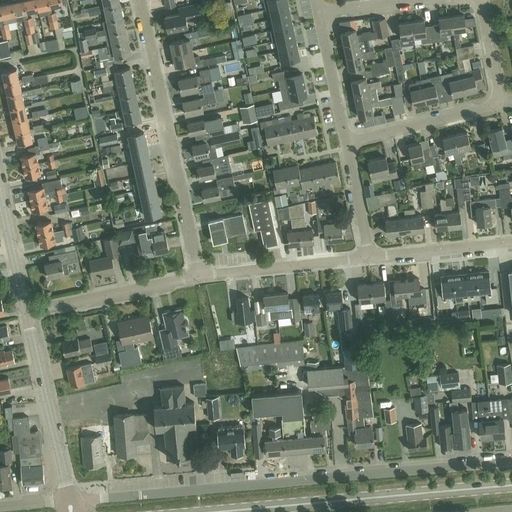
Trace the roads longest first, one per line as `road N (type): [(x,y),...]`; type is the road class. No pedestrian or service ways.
road 1 (residential): [(71,499),(511,461)]
road 2 (secondary): [(227,511),(511,486)]
road 3 (residential): [(200,277),(140,0)]
road 4 (tertiary): [(71,499),(27,312)]
road 5 (residential): [(27,312),(200,277)]
road 6 (residential): [(200,277),(368,258)]
road 7 (residential): [(495,102),(346,144)]
road 8 (residential): [(368,258),(511,242)]
road 9 (residential): [(318,12),(346,144)]
road 10 (tertiary): [(27,312),(0,194)]
